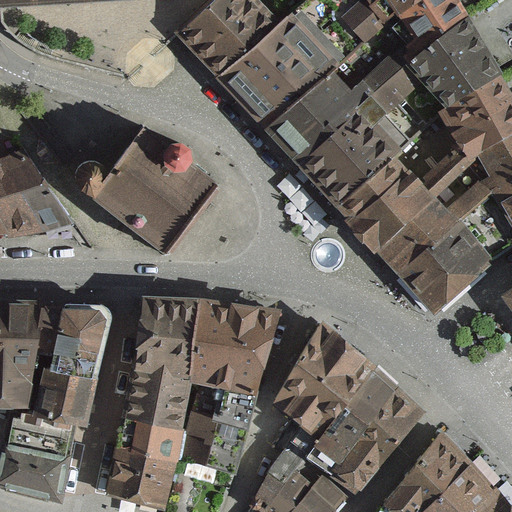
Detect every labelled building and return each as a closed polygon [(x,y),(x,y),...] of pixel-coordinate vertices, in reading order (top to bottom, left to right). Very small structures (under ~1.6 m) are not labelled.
[(0,0),(0,12),(188,3),(188,0),(0,0)] [(292,29),(265,0),(218,0),(180,32),(227,83),(292,29)] [(292,29),(227,83),(272,131),(353,60),(369,46),(345,20),(327,0),(292,29)] [(374,0),(345,20),(369,46),(411,19),(441,0),(374,0)] [(466,0),(441,0),(411,19),(429,53),(478,21),(466,0)] [(478,21),(429,53),(415,62),(401,51),(372,76),(399,104),(429,75),(455,109),(511,80),(478,21)] [(353,60),(272,131),(305,166),(375,105),(384,97),(353,60)] [(511,82),(511,80),(455,109),(481,156),(511,140),(511,82)] [(375,105),(305,166),(345,209),(405,160),(417,150),(375,105)] [(182,154),(152,132),(118,177),(111,172),(102,169),(94,171),(89,178),(89,186),(94,192),(102,199),(176,254),(226,186),(199,167),(200,157),(191,151),(182,154)] [(511,140),(481,156),(502,192),(511,186),(511,140)] [(16,164),(47,232),(76,226),(33,158),(16,164)] [(405,160),(345,209),(384,251),(445,198),(405,160)] [(0,168),(0,176),(16,236),(47,232),(16,164),(0,168)] [(0,238),(16,236),(0,176),(0,238)] [(511,186),(502,192),(511,208),(511,186)] [(511,208),(502,192),(468,221),(406,274),(441,311),(488,268),(511,246),(511,208)] [(445,198),(384,251),(406,274),(468,221),(445,198)] [(200,301),(144,299),(134,370),(190,380),(200,301)] [(200,301),(190,380),(194,381),(253,393),(278,312),(200,301)] [(45,304),(0,305),(0,399),(31,402),(40,350),(45,304)] [(45,304),(40,350),(65,353),(72,305),(45,304)] [(72,305),(65,353),(62,372),(101,382),(114,315),(113,307),(107,304),(72,305)] [(383,363),(323,317),(282,402),(305,419),(249,499),(264,511),(287,511),(313,482),(297,469),(317,441),(383,363)] [(383,363),(317,441),(340,460),(407,383),(383,363)] [(101,382),(62,372),(51,370),(41,413),(78,422),(91,425),(101,382)] [(190,380),(134,370),(125,414),(178,428),(190,380)] [(194,381),(175,458),(225,471),(253,393),(194,381)] [(407,383),(340,460),(364,480),(430,404),(407,383)] [(78,422),(41,413),(17,408),(0,481),(59,499),(78,422)] [(178,428),(125,414),(116,448),(169,462),(178,428)] [(432,511),(480,466),(453,431),(381,511),(432,511)] [(169,462),(116,448),(105,495),(158,508),(169,462)] [(208,511),(225,471),(175,458),(159,511),(208,511)] [(480,466),(432,511),(485,511),(503,496),(480,466)] [(338,511),(348,500),(319,475),(313,482),(287,511),(338,511)] [(511,511),(511,506),(503,496),(485,511),(511,511)] [(264,511),(249,499),(243,511),(264,511)]
